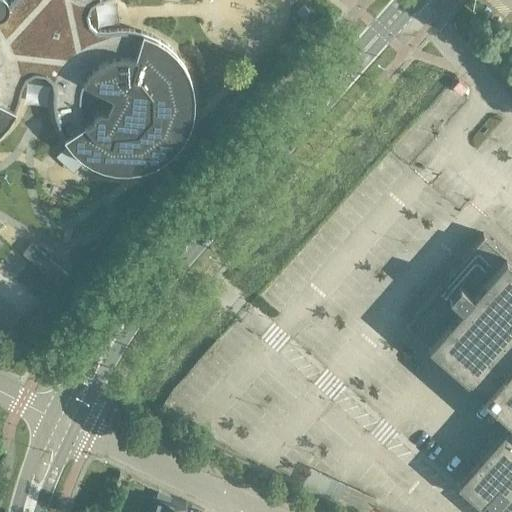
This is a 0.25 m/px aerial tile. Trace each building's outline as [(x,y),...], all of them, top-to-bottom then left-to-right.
[(11,0),(9,3),(5,0),(0,0),(0,127),(1,127),(6,121),(12,112),(17,102),(19,93),(21,85),(23,81),(28,75),(33,73),(39,72),(43,74),(48,77),(51,80),(53,87),(52,95),(52,108),(54,117),(57,126),(60,133),(64,138),(69,145),(74,151),(81,156),(89,161),(99,165),(108,168),(118,169),(127,169),(134,168),(143,166),(153,162),(161,158),(168,152),(175,146),(181,137),(184,132),(188,123),(191,113),(193,102),(192,90),(190,78),(186,70),(181,61),(176,54),(171,48),(165,43),(157,37),(149,34),(138,30),(129,29),(120,28),(111,30),(98,31),(94,28),(89,23),(87,17),(87,12),(89,5),(93,0),(11,0)] [(511,258),(482,233),(405,321),(511,415),(511,416),(465,470),(487,490),(482,496),(500,511),(507,511),(510,510),(511,511),(511,258)] [(67,274),(49,258),(40,268),(58,284),(67,274)] [(346,481),(340,496),(367,509),(374,493),(346,481)] [(171,495),(160,490),(158,497),(155,496),(152,509),(155,510),(154,511),(183,511),(185,505),(169,500),(171,495)]
